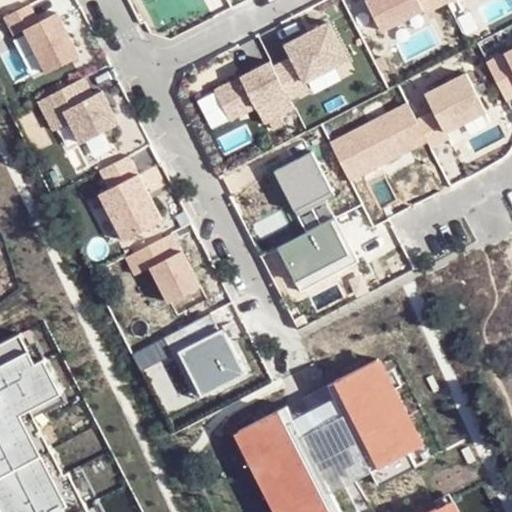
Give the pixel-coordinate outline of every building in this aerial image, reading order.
[(427,13),(448,2),(447,0),(368,0),(367,1),(383,31),(425,9),(427,13)] [(30,4),(6,17),(16,35),(26,29),(49,72),(81,56),(59,12),(40,22),(30,4)] [(275,67),(291,99),(310,89),(306,81),(350,59),(331,22),(287,44),(294,57),(275,67)] [(511,50),(485,64),(503,100),(511,95),(511,50)] [(275,67),(272,61),(216,90),(232,120),(257,107),(266,123),(296,108),(291,99),(275,67)] [(464,69),(424,90),(432,108),(443,130),(485,111),(464,69)] [(85,78),(40,101),(55,130),(72,121),(83,143),(120,123),(103,91),(94,96),(85,78)] [(416,117),(409,104),(332,144),(351,180),(428,140),(416,117)] [(432,108),(416,117),(428,140),(430,146),(447,138),(443,130),(432,108)] [(312,149),(279,167),(296,201),(332,182),(312,149)] [(164,220),(130,155),(101,170),(111,189),(101,194),(125,240),(164,220)] [(343,240),(332,219),(279,247),(302,291),(360,261),(348,238),(343,240)] [(172,233),(128,256),(136,274),(152,266),(170,302),(201,286),(183,250),(181,251),(172,233)] [(212,313),(165,337),(174,354),(185,349),(208,393),(248,372),(226,330),(222,332),(212,313)] [(27,326),(0,340),(0,511),(90,511),(68,466),(63,469),(27,403),(61,385),(27,326)] [(379,360),(343,378),(389,470),(430,449),(379,360)] [(342,511),(281,406),(238,428),(284,511),(342,511)] [(448,511),(441,500),(421,511),(448,511)]
